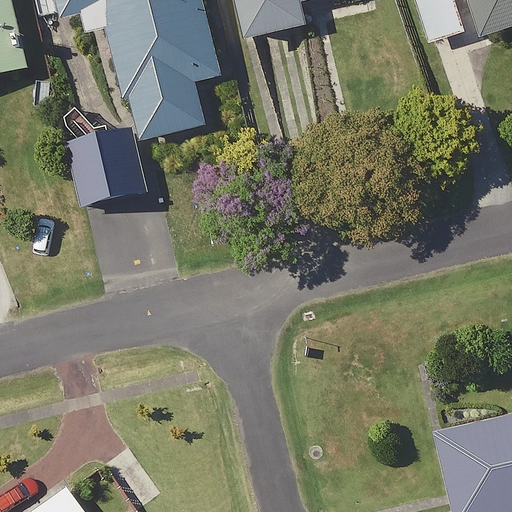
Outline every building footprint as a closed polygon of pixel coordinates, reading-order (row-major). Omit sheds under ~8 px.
[(0,0),(0,90),(36,81),(16,0),(0,0)] [(64,0),(72,30),(92,25),(97,44),(116,39),(145,150),(221,130),(210,90),(232,84),(210,0),(64,0)] [(245,0),(258,49),(313,35),(306,9),(342,0),(245,0)] [(511,0),(419,0),(437,50),(473,37),(460,0),(478,0),(496,49),(511,43),(511,0)] [(150,206),(141,149),(79,159),(88,216),(150,206)] [(511,511),(511,428),(445,445),(461,511),(511,511)] [(82,511),(64,486),(26,511),(82,511)]
